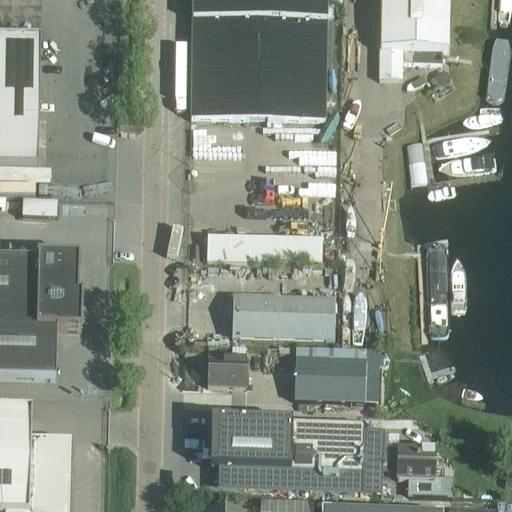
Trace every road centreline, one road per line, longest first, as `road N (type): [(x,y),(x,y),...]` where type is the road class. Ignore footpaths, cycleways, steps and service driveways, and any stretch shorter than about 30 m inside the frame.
road 1 (unclassified): [(146,511),(157,0)]
road 2 (unknown): [(0,416),(80,423),(79,511)]
